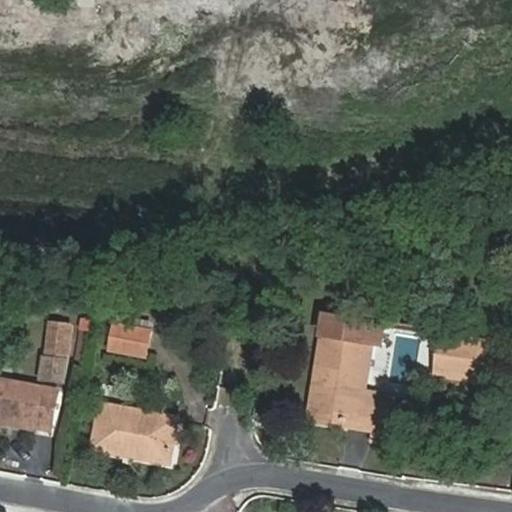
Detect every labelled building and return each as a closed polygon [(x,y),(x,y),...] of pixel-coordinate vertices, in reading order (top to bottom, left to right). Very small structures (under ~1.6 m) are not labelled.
[(368,391),(375,343),(387,345),(390,325),(326,315),(323,335),(310,418),(350,425),(350,428),(390,435),(396,396),(368,391)] [(116,325),(149,332),(151,324),(118,317),(116,325)] [(66,359),(70,327),(51,324),(47,356),(66,359)] [(144,357),(149,332),(116,325),(111,351),(144,357)] [(491,383),(497,343),(444,334),(437,376),(491,383)] [(38,424),(53,427),(59,391),(0,379),(0,417),(7,419),(5,425),(36,430),(38,424)] [(131,450),(130,458),(169,466),(179,418),(101,404),(93,442),(131,450)] [(51,433),(53,427),(38,424),(36,430),(51,433)] [(91,450),(130,458),(131,450),(93,442),(91,450)]
